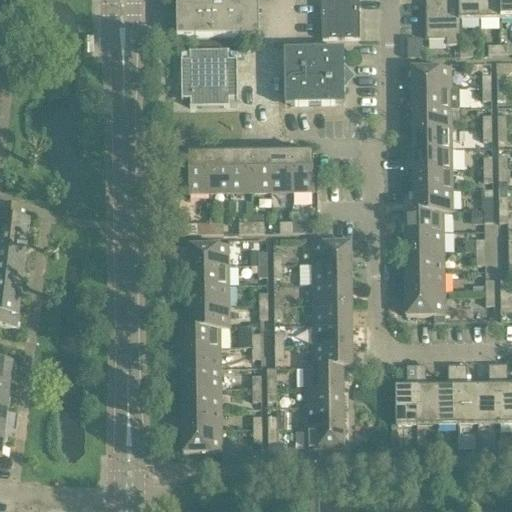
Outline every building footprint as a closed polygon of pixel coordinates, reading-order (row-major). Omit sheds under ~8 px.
[(259,0),(176,0),(177,39),(175,39),(175,41),(260,40),(259,0)] [(322,3),(322,43),(360,43),(360,3),(348,3),(347,1),(347,0),(334,0),(334,1),(334,2),(334,3),(322,3)] [(459,36),(458,0),(425,0),(426,43),(446,43),(446,49),(461,49),(460,36),(459,36)] [(479,0),(458,0),(459,36),(460,36),(460,23),(480,22),(479,0)] [(499,0),(479,0),(480,22),(499,22),(499,0)] [(511,0),(499,0),(499,22),(511,21),(511,0)] [(2,14),(1,26),(12,27),(13,16),(2,14)] [(12,27),(1,26),(0,31),(0,37),(10,39),(12,27)] [(422,42),(407,43),(408,62),(422,62),(422,42)] [(511,49),(501,50),(501,59),(511,58),(511,49)] [(501,59),(501,50),(488,50),(488,59),(501,59)] [(460,53),(460,61),(473,61),(473,52),(460,53)] [(284,54),(285,110),(345,109),(344,53),(284,54)] [(230,110),(230,109),(229,109),(229,101),(237,101),(237,102),(238,102),(237,62),(236,62),(236,63),(229,63),(228,55),(229,55),(229,54),(189,55),(189,56),(190,56),(190,63),(183,64),(183,63),(181,63),(182,76),(179,76),(179,90),(182,90),(182,103),(183,103),(183,102),(191,102),(191,110),(190,110),(190,111),(230,110)] [(412,72),(412,94),(451,93),(451,71),(412,72)] [(482,80),(482,92),(491,92),(491,80),(482,80)] [(497,80),(497,92),(506,92),(506,80),(497,80)] [(491,92),(482,92),(483,105),(492,105),(491,92)] [(506,92),(497,92),(497,105),(506,105),(506,92)] [(412,94),(413,114),(451,113),(459,113),(459,93),(451,93),(412,94)] [(413,114),(413,134),(452,134),(451,113),(413,114)] [(483,121),(483,133),(492,133),(492,120),(483,121)] [(498,120),(498,133),(507,133),(506,120),(498,120)] [(492,133),(483,133),(483,146),(492,146),(492,133)] [(507,133),(498,133),(498,146),(507,146),(507,133)] [(413,134),(413,155),(452,154),(452,134),(413,134)] [(413,155),(413,175),(452,175),(452,154),(413,155)] [(251,158),(230,159),(231,198),(251,197),(251,158)] [(271,158),(251,158),(251,197),(272,197),(271,158)] [(292,158),(271,158),(272,197),(292,197),(292,158)] [(313,158),(292,158),(292,197),(314,196),(313,158)] [(210,198),(210,159),(188,159),(189,198),(210,198)] [(230,159),(210,159),(210,198),(231,198),(230,159)] [(483,161),(484,174),(492,174),(492,161),(483,161)] [(498,161),(498,174),(507,174),(507,161),(498,161)] [(492,174),(484,174),(484,187),(493,187),(492,174)] [(507,174),(498,174),(499,186),(507,186),(507,174)] [(413,175),(414,196),(453,195),(452,175),(413,175)] [(414,196),(414,216),(414,217),(443,216),(453,216),(453,195),(414,196)] [(484,202),(484,215),(493,215),(493,202),(484,202)] [(499,202),(499,215),(508,214),(508,202),(499,202)] [(0,244),(27,248),(29,223),(24,223),(26,213),(0,209),(0,244)] [(211,239),(211,227),(210,213),(198,213),(198,239),(211,239)] [(508,214),(499,215),(499,227),(508,227),(508,214)] [(493,215),(484,215),(471,215),(471,228),(484,228),(484,227),(493,227),(493,215)] [(405,216),(405,238),(444,237),(443,216),(414,217),(414,216),(405,216)] [(293,238),(292,226),(280,226),(280,238),(293,238)] [(305,226),(292,226),(293,238),(305,238),(305,226)] [(223,227),(211,227),(211,239),(224,239),(223,227)] [(252,238),(252,227),(239,227),(239,239),(252,238)] [(264,227),(252,227),(252,238),(264,238),(264,227)] [(405,238),(405,258),(444,257),(444,237),(405,238)] [(0,244),(0,268),(24,272),(27,248),(0,244)] [(476,244),(476,257),(485,257),(485,244),(476,244)] [(312,247),(312,269),(351,268),(351,247),(312,247)] [(190,249),(190,271),(229,270),(229,249),(190,249)] [(259,257),(259,270),(268,270),(268,257),(259,257)] [(273,257),(273,270),(282,270),(282,257),(273,257)] [(405,258),(405,278),(444,278),(444,257),(405,258)] [(485,257),(476,257),(476,270),(485,269),(485,257)] [(0,268),(0,292),(21,295),(24,272),(0,268)] [(312,269),(313,289),(351,289),(351,268),(312,269)] [(190,271),(190,291),(229,291),(229,270),(190,271)] [(268,270),(259,270),(259,283),(268,282),(268,270)] [(282,270),(273,270),(274,282),(282,282),(282,270)] [(405,278),(406,299),(445,298),(444,278),(405,278)] [(485,285),(485,298),(494,297),(494,285),(485,285)] [(500,285),(500,297),(509,297),(509,285),(500,285)] [(313,289),(313,310),(352,309),(351,289),(313,289)] [(259,290),(260,311),(269,310),(268,290),(259,290)] [(190,291),(191,312),(230,311),(229,291),(190,291)] [(21,295),(0,292),(0,329),(17,332),(18,320),(21,295)] [(494,297),(485,298),(486,310),(494,310),(494,297)] [(509,297),(500,297),(500,310),(509,310),(509,297)] [(274,298),(274,310),(283,310),(283,298),(274,298)] [(445,298),(406,299),(406,320),(445,320),(445,298)] [(313,310),(313,330),(352,329),(352,309),(313,310)] [(269,310),(260,311),(260,323),(269,323),(269,310)] [(283,310),(274,310),(274,323),(283,323),(283,310)] [(191,312),(191,332),(191,333),(220,332),(220,333),(230,333),(230,311),(191,312)] [(313,330),(313,351),(352,350),(352,329),(313,330)] [(181,332),(182,354),(221,353),(220,333),(220,332),(191,333),(191,332),(181,332)] [(274,338),(275,351),(283,351),(283,338),(274,338)] [(251,339),(252,352),(260,351),(260,339),(251,339)] [(313,351),(314,371),(314,372),(343,371),(343,372),(353,371),(352,350),(313,351)] [(260,351),(252,352),(252,364),(261,364),(260,351)] [(283,351),(275,351),(275,364),(284,364),(283,351)] [(182,354),(182,374),(221,374),(221,353),(182,354)] [(0,364),(0,389),(10,390),(13,366),(0,364)] [(488,389),(478,389),(478,428),(499,428),(498,369),(488,369),(488,389)] [(507,369),(498,369),(499,428),(511,427),(511,388),(508,389),(507,369)] [(417,429),(416,370),(407,370),(407,390),(395,390),(396,429),(417,429)] [(426,370),(416,370),(417,429),(438,429),(437,390),(426,390),(426,370)] [(448,389),(437,390),(438,429),(458,428),(457,370),(447,370),(448,389)] [(467,370),(457,370),(458,428),(478,428),(478,389),(467,389),(467,370)] [(304,371),(304,393),(343,392),(343,372),(343,371),(314,372),(314,371),(304,371)] [(267,373),(267,394),(276,394),(276,373),(267,373)] [(182,374),(182,395),(221,394),(221,374),(182,374)] [(252,381),(252,394),(261,393),(261,381),(252,381)] [(0,389),(0,413),(7,414),(10,390),(0,389)] [(304,393),(305,413),(344,413),(343,392),(304,393)] [(261,393),(252,394),(253,406),(261,406),(261,393)] [(182,395),(183,415),(222,414),(221,394),(182,395)] [(276,394),(267,394),(268,406),(276,406),(276,394)] [(305,413),(305,434),(344,433),(344,413),(305,413)] [(183,415),(183,435),(222,435),(222,414),(183,415)] [(268,422),(268,434),(277,434),(277,433),(288,433),(287,416),(277,416),(277,422),(268,422)] [(253,422),(253,434),(262,434),(262,421),(253,422)] [(344,433),(305,434),(305,455),(344,455),(344,433)] [(262,434),(253,434),(253,447),(262,447),(262,434)] [(277,434),(268,434),(268,447),(269,464),(276,464),(276,447),(277,447),(277,434)] [(222,435),(183,435),(183,457),(222,456),(222,435)]
